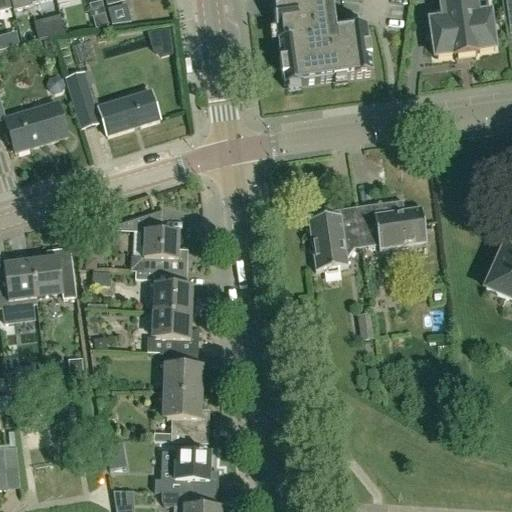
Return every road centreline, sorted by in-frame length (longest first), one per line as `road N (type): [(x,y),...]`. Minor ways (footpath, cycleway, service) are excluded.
road 1 (tertiary): [(280,511),(225,155)]
road 2 (residential): [(225,155),(511,112)]
road 3 (residential): [(0,225),(225,155)]
road 4 (tertiary): [(225,155),(204,0)]
